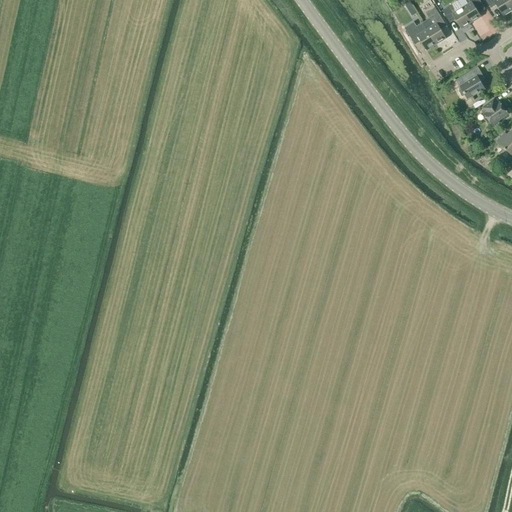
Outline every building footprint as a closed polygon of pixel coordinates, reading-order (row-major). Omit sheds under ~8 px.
[(461,9),(471,24),(481,18),(473,5),(480,1),(478,0),(464,0),(468,5),(461,9)] [(511,10),(511,9),(506,0),(484,0),(490,9),(496,5),(503,17),(511,10)] [(471,24),(461,9),(455,12),(451,5),(442,11),(448,21),(453,17),(461,30),(471,24)] [(422,23),(436,45),(446,39),(438,26),(444,23),(435,8),(425,14),(429,19),(422,23)] [(413,42),(418,39),(426,51),(436,45),(422,23),(416,27),(413,23),(404,28),(413,42)] [(467,100),(480,92),(485,89),(480,81),(481,80),(482,78),(480,75),(481,74),(477,67),(455,81),(459,86),(459,92),(462,97),(464,96),(467,100)] [(497,105),(493,100),(482,108),(486,113),(483,115),(493,128),(499,123),(498,121),(508,114),(499,103),(497,105)] [(511,132),(507,137),(504,133),(496,141),(504,148),(503,149),(505,151),(506,150),(511,157),(511,156),(511,155),(511,156),(511,155),(511,132)]
